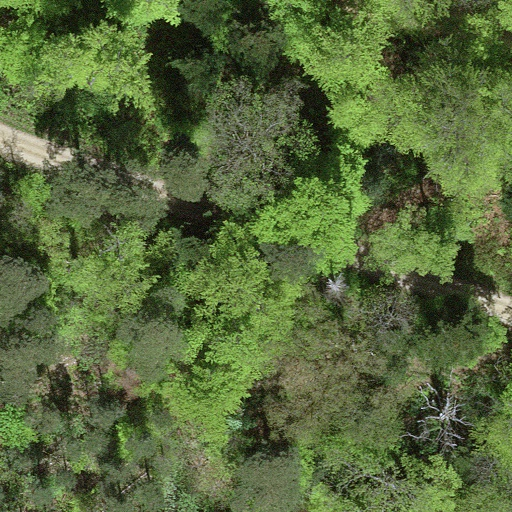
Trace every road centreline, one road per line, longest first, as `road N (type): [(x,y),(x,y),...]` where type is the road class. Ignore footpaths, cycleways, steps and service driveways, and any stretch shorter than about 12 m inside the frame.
road 1 (track): [(511,314),(0,115)]
road 2 (track): [(511,355),(321,395),(0,396)]
road 3 (track): [(349,0),(511,31)]
